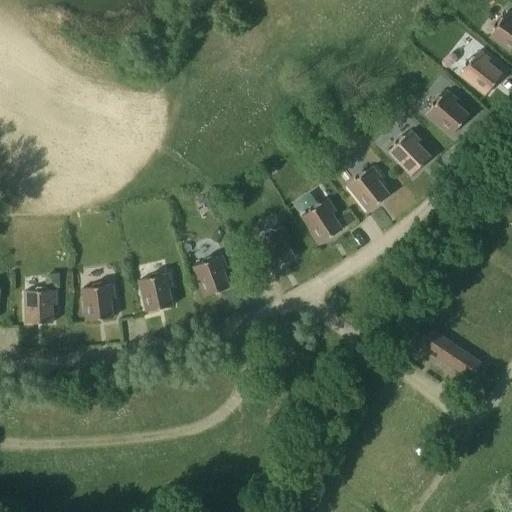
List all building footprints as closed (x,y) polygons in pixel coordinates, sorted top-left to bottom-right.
[(511,13),(508,11),(490,36),(511,51),(511,13)] [(480,50),(461,74),(486,95),(503,73),(488,62),(491,59),(480,50)] [(448,90),(427,114),(452,135),(470,114),(455,102),(458,99),(448,90)] [(389,152),(412,175),(431,156),(418,143),(421,140),(411,130),(389,152)] [(373,166),(348,186),(368,211),(390,194),(378,180),(381,177),(373,166)] [(329,199),(302,216),(320,243),(343,229),(333,213),(336,211),(329,199)] [(256,241),(271,270),(295,257),(286,241),(290,239),(283,227),(256,241)] [(211,239),(220,243),(225,233),(216,228),(211,239)] [(223,256),(193,266),(205,297),(230,287),(224,270),(227,268),(223,256)] [(147,265),(148,275),(169,271),(167,261),(147,265)] [(139,280),(146,312),(173,306),(169,287),(173,287),(169,273),(139,280)] [(82,289),(86,321),(113,317),(111,299),(115,298),(113,285),(82,289)] [(56,290),(25,291),(26,323),(53,323),(52,304),(56,304),(56,290)] [(481,363),(428,327),(417,343),(470,379),(481,363)]
